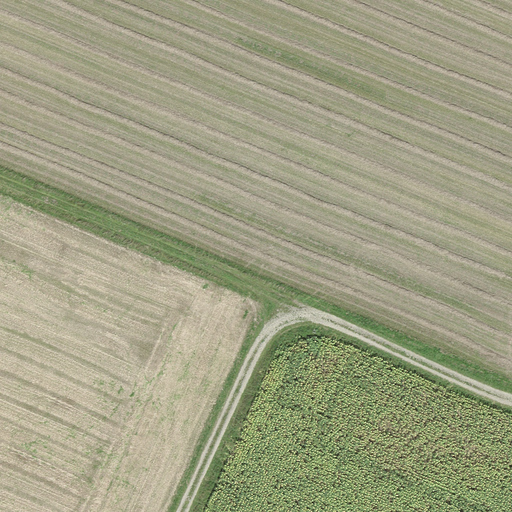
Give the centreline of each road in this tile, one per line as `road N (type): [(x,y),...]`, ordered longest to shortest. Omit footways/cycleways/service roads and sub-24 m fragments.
road 1 (track): [(0,182),(511,400)]
road 2 (track): [(184,511),(258,344),(272,329),(320,317)]
